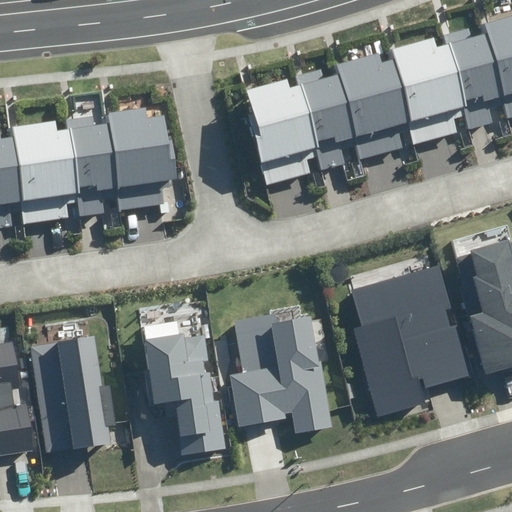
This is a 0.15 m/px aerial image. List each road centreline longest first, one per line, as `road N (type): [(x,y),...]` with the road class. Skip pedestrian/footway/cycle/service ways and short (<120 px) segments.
road 1 (residential): [(223,240),(511,164)]
road 2 (residential): [(221,511),(511,448)]
road 3 (residential): [(223,240),(178,3)]
road 4 (residential): [(0,281),(223,240)]
road 5 (tertiary): [(178,3),(0,27)]
